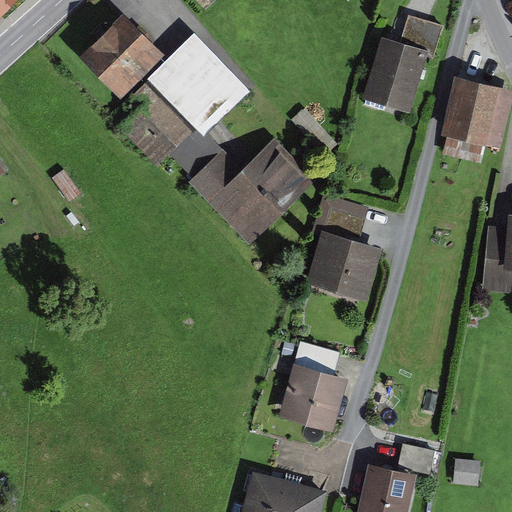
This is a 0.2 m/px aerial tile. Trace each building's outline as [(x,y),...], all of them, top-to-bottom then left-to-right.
[(21,0),(0,0),(0,17),(2,19),(21,0)] [(177,64),(133,18),(89,60),(134,107),(124,117),(254,251),(323,185),(285,146),(251,178),(218,144),(264,100),(204,38),(177,64)] [(446,30),(419,23),(412,47),(388,41),(369,111),(421,124),(446,30)] [(511,125),(511,89),(461,77),(447,134),(506,149),(511,125)] [(375,207),(328,193),(316,233),(325,236),(311,284),(371,302),(387,249),(365,243),(375,207)] [(0,218),(0,239),(10,233),(0,218)] [(511,228),(495,227),(489,288),(511,289),(511,228)] [(347,352),(305,341),(284,416),(339,431),(353,379),(340,376),(347,352)] [(402,470),(373,465),(363,511),(412,511),(420,474),(437,477),(442,451),(408,444),(402,470)] [(486,461),(460,460),(458,484),(485,486),(486,461)] [(327,511),(333,492),(257,473),(247,511),(327,511)]
